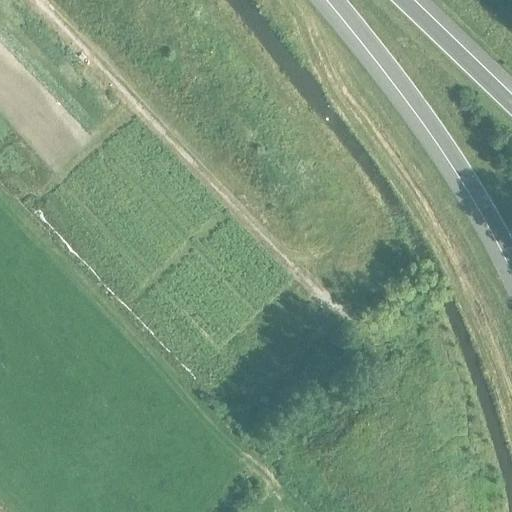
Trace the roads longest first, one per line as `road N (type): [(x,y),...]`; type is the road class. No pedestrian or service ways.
road 1 (trunk): [(338,0),(461,163),(511,255)]
road 2 (trunk): [(511,99),(406,0)]
